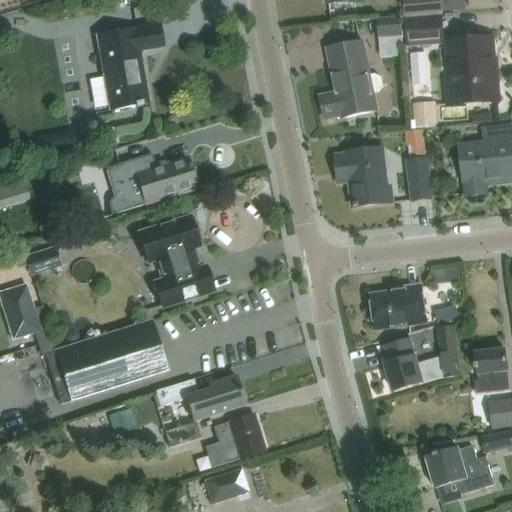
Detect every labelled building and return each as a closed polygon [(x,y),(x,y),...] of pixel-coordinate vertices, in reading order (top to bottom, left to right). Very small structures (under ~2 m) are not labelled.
[(404,0),(406,16),(442,13),(441,0),(404,0)] [(402,17),(377,19),(378,39),(380,58),(404,56),(403,37),(402,17)] [(407,45),(444,43),(443,17),(406,19),(407,45)] [(140,52),(164,48),(160,25),(96,36),(110,111),(149,104),(140,52)] [(494,61),(492,39),(447,42),(450,79),(445,79),(447,106),(493,102),(494,123),(500,122),(498,102),(499,102),(499,96),(497,76),(493,76),(492,61),(494,61)] [(362,42),(347,45),(328,49),(337,95),(321,98),(325,120),(342,117),(343,119),(377,112),(373,95),(379,93),(384,88),(382,78),(375,75),(369,77),(362,42)] [(436,53),(425,53),(425,77),(436,77),(436,53)] [(511,123),(483,127),(485,144),(460,147),(464,183),(465,183),(466,196),(486,194),(485,180),(499,179),(499,184),(511,182),(511,123)] [(438,149),(438,124),(421,124),(421,149),(438,149)] [(72,130),(33,137),(36,154),(75,148),(72,130)] [(337,172),(349,171),(353,208),(389,204),(383,148),(347,153),(347,155),(335,157),(337,172)] [(110,201),(109,206),(111,214),(196,188),(187,159),(156,169),(152,155),(123,163),(108,168),(107,169),(107,171),(106,171),(114,197),(113,198),(110,201)] [(409,163),(413,202),(431,199),(426,161),(409,163)] [(27,178),(0,185),(0,205),(32,196),(27,178)] [(206,267),(200,269),(193,249),(200,247),(191,218),(139,234),(148,263),(158,260),(164,281),(155,284),(162,308),(214,292),(206,267)] [(62,265),(56,247),(25,256),(31,275),(62,265)] [(22,254),(12,257),(16,269),(26,266),(22,254)] [(459,269),(446,271),(448,283),(460,281),(459,269)] [(27,283),(0,291),(0,303),(12,342),(42,333),(27,283)] [(371,296),(376,331),(427,324),(422,286),(405,288),(405,291),(371,296)] [(459,320),(456,306),(435,312),(438,325),(459,320)] [(152,322),(56,352),(46,356),(61,405),(167,372),(152,322)] [(438,330),(441,351),(441,358),(417,364),(415,357),(410,338),(383,346),(389,365),(386,366),(394,392),(413,387),(439,380),(444,380),(460,378),(454,328),(438,330)] [(67,334),(65,339),(68,344),(73,345),(78,343),(79,338),(77,333),(72,331),(67,334)] [(511,392),(508,370),(506,350),(476,354),(479,382),(474,383),(476,396),(511,392)] [(161,406),(186,398),(193,421),(195,421),(245,406),(236,378),(209,386),(210,391),(198,394),(193,380),(156,392),(152,393),(157,408),(161,406)] [(511,401),(488,404),(491,431),(511,428),(511,401)] [(130,410),(109,420),(116,435),(137,426),(130,410)] [(265,452),(254,415),(228,423),(213,428),(218,443),(205,447),(211,468),(239,459),(239,460),(265,452)] [(193,421),(176,427),(164,430),(170,448),(201,439),(195,421),(193,421)] [(487,454),(511,449),(511,431),(483,437),(487,454)] [(459,450),(446,453),(427,459),(436,489),(458,483),(462,496),(487,490),(486,488),(496,485),(487,456),(477,459),(474,449),(460,453),(459,450)] [(34,454),(30,468),(39,470),(43,457),(34,454)] [(204,481),(212,505),(251,493),(242,468),(204,481)]
